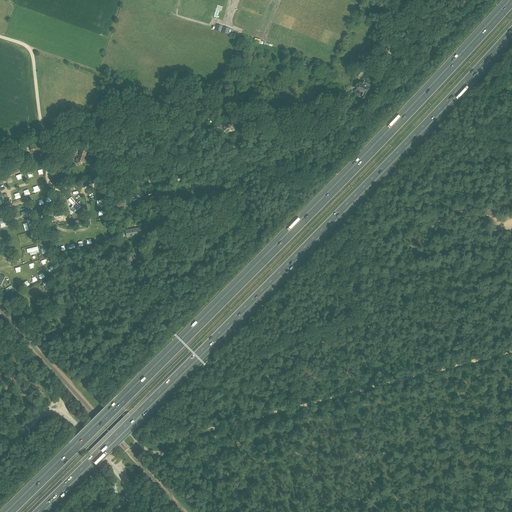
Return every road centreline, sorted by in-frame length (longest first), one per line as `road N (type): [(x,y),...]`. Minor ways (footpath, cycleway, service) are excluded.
road 1 (motorway): [(511,0),(10,511)]
road 2 (motorway): [(37,511),(511,30)]
road 3 (unclassified): [(234,171),(52,186),(31,52),(0,35)]
road 4 (unclassified): [(136,440),(94,394),(91,367),(242,212),(246,198),(234,171)]
road 5 (track): [(511,350),(213,428)]
road 6 (unclassified): [(234,171),(341,138),(404,84),(475,0)]
road 7 (unclassified): [(0,455),(53,411),(80,430),(133,495)]
